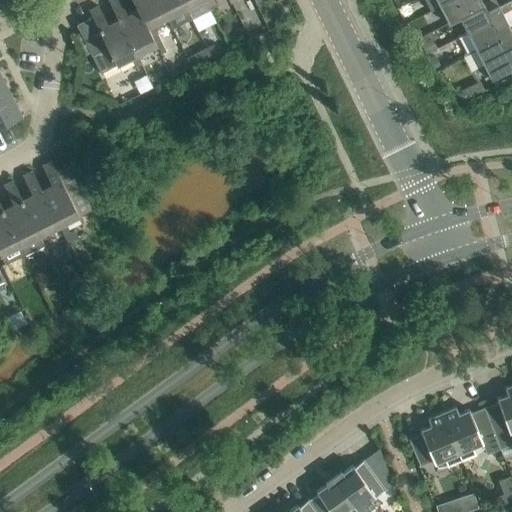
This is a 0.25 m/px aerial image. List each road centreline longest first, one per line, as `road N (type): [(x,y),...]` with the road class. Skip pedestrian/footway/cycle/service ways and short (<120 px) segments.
road 1 (tertiary): [(436,224),(342,264),(0,506)]
road 2 (tertiary): [(47,511),(299,329),(383,282),(451,256)]
road 3 (residential): [(511,344),(378,405),(226,511)]
road 4 (residential): [(418,186),(326,0)]
road 5 (residential): [(0,166),(32,150),(62,0)]
